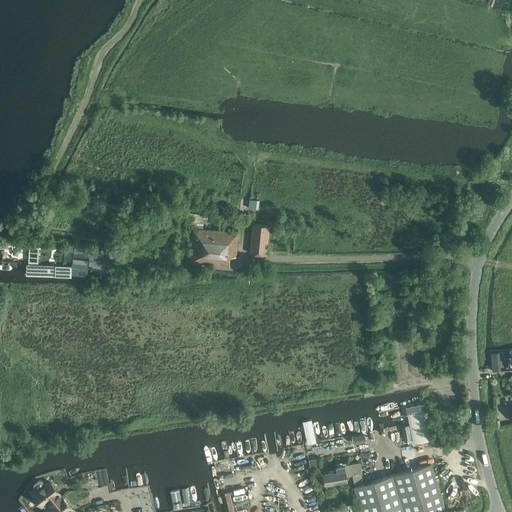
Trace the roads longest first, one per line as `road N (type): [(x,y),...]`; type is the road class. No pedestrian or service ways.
road 1 (unclassified): [(478,259),(249,258),(232,267),(108,256)]
road 2 (track): [(511,190),(235,151)]
road 3 (tertiary): [(498,511),(479,444),(473,375),(478,259)]
